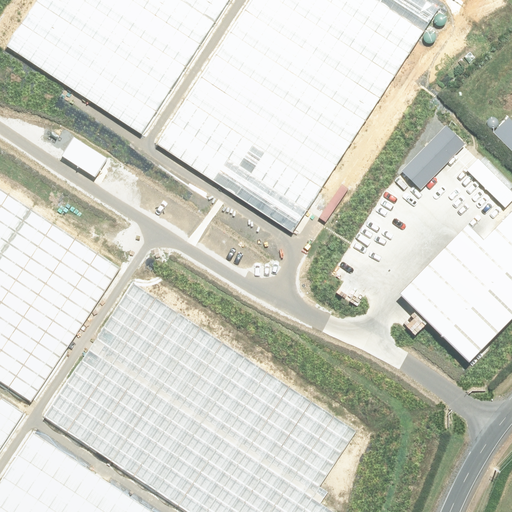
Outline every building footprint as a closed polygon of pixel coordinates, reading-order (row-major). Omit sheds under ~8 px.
[(30,0),(2,45),(140,133),(225,0),(30,0)] [(425,0),(241,0),(152,139),(291,227),(433,5),(425,0)] [(0,196),(0,380),(28,398),(111,267),(0,196)] [(462,218),(390,300),(465,367),(511,314),(511,203),(483,236),(462,218)] [(134,275),(46,413),(202,511),(344,511),(346,509),(321,493),(367,422),(134,275)] [(0,407),(0,438),(15,417),(0,407)] [(150,511),(23,429),(0,464),(0,511),(150,511)]
